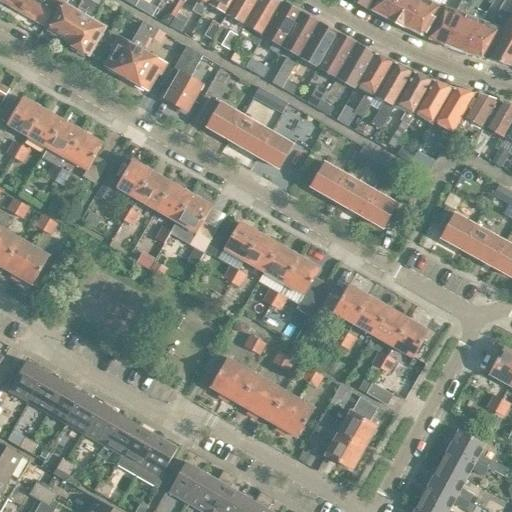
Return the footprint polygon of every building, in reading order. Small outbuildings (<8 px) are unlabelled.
[(0,0),(45,25),(52,13),(30,0),(0,0)] [(82,0),(83,0),(77,11),(64,3),(48,30),(50,31),(50,35),(57,38),(60,37),(68,42),(67,44),(70,45),(95,0),(82,0)] [(77,52),(83,56),(86,54),(89,55),(106,26),(94,18),(102,6),(100,5),(103,0),(95,0),(70,45),(77,49),(77,52)] [(199,0),(194,11),(203,16),(210,4),(211,0),(199,0)] [(211,0),(210,4),(228,15),(236,0),(211,0)] [(236,0),(228,15),(246,25),(260,0),(236,0)] [(280,0),(260,0),(246,25),(256,31),(251,40),(260,44),(265,36),(284,2),(280,0)] [(352,0),(368,9),(373,0),(352,0)] [(387,18),(397,0),(373,0),(368,9),(387,18)] [(397,0),(387,18),(406,28),(422,0),(397,0)] [(425,38),(445,4),(447,0),(440,0),(440,2),(436,0),(422,0),(406,28),(425,38)] [(462,1),(457,9),(445,4),(425,38),(445,46),(463,14),(465,14),(466,12),(469,6),(462,1)] [(147,2),(142,10),(152,16),(157,8),(147,2)] [(284,2),(265,36),(284,47),(303,13),(284,2)] [(466,53),(483,22),(485,22),(486,20),(466,12),(465,14),(463,14),(445,46),(466,53)] [(303,13),(284,47),(302,57),(321,23),(303,13)] [(164,16),(161,21),(170,27),(175,17),(171,14),(164,16)] [(511,16),(505,28),(487,59),(511,66),(511,16)] [(171,27),(181,33),(186,24),(176,18),(171,27)] [(505,28),(486,20),(485,22),(483,22),(466,53),(487,59),(505,28)] [(105,65),(108,67),(107,69),(116,74),(117,72),(129,79),(145,52),(142,50),(149,37),(153,39),(158,30),(143,21),(131,41),(121,36),(105,65)] [(213,21),(205,35),(213,40),(221,25),(213,21)] [(321,23),(302,57),(320,68),(339,34),(321,23)] [(158,30),(153,39),(160,43),(166,34),(158,30)] [(230,31),(220,46),(229,51),(238,36),(230,31)] [(339,34),(320,68),(338,78),(357,44),(339,34)] [(357,44),(338,78),(356,88),(358,86),(375,54),(357,44)] [(195,69),(203,56),(189,48),(176,69),(181,72),(165,99),(176,105),(174,108),(185,114),(202,84),(191,77),(195,69)] [(135,83),(134,85),(143,90),(144,88),(148,90),(158,72),(161,74),(166,63),(145,52),(129,79),(135,83)] [(230,60),(245,68),(249,60),(235,52),(230,60)] [(376,53),(375,54),(358,86),(368,92),(356,113),(365,118),(377,96),(396,63),(376,53)] [(252,58),(247,68),(254,72),(263,78),(266,79),(271,70),(252,58)] [(288,58),(274,84),(284,89),(289,81),(298,64),(288,58)] [(377,96),(385,100),(372,122),(382,128),(396,104),(414,71),(396,63),(377,96)] [(409,123),(414,113),(416,114),(435,80),(414,71),(396,104),(406,109),(401,118),(409,123)] [(435,80),(416,114),(433,124),(435,121),(453,88),(435,80)] [(299,87),(289,81),(284,89),(294,95),(299,87)] [(0,98),(3,100),(9,89),(0,84),(0,98)] [(259,87),(253,97),(262,102),(268,92),(259,87)] [(476,93),(453,88),(435,121),(445,127),(437,142),(445,147),(463,115),(476,93)] [(279,99),(268,92),(262,102),(273,109),(279,99)] [(463,115),(457,126),(467,132),(473,120),(485,127),(485,126),(500,102),(476,93),(463,115)] [(312,94),(307,103),(320,110),(325,102),(312,94)] [(9,98),(0,114),(0,118),(8,123),(8,124),(28,135),(43,109),(23,98),(19,104),(9,98)] [(279,99),(273,109),(282,114),(288,104),(279,99)] [(220,102),(206,127),(229,139),(242,115),(220,102)] [(329,116),(334,107),(325,102),(320,110),(329,116)] [(505,137),(506,136),(511,125),(511,105),(500,102),(485,126),(505,137)] [(48,147),(63,121),(43,109),(28,135),(48,147)] [(242,115),(229,139),(258,155),(271,131),(242,115)] [(63,121),(48,147),(42,156),(62,168),(68,158),(83,132),(63,121)] [(271,131),(258,155),(280,167),(293,143),(271,131)] [(96,156),(103,143),(83,132),(68,158),(88,170),(84,177),(95,183),(107,162),(96,156)] [(14,141),(7,153),(15,158),(22,145),(14,141)] [(401,144),(396,153),(412,162),(418,153),(401,144)] [(23,162),(30,150),(22,145),(15,158),(23,162)] [(363,146),(357,157),(366,162),(372,152),(363,146)] [(510,153),(502,149),(494,162),(502,167),(510,153)] [(383,158),(372,152),(366,162),(377,169),(383,158)] [(430,172),(435,163),(418,153),(412,162),(430,172)] [(383,158),(377,169),(386,174),(392,163),(383,158)] [(120,181),(117,187),(139,199),(154,173),(132,161),(120,181)] [(325,162),(311,186),(333,198),(347,174),(325,162)] [(54,164),(47,176),(55,181),(62,169),(54,164)] [(63,185),(70,173),(62,169),(55,181),(63,185)] [(154,173),(139,199),(158,210),(173,185),(154,173)] [(109,174),(97,194),(109,200),(117,187),(120,181),(109,174)] [(347,174),(333,198),(363,215),(376,191),(347,174)] [(409,183),(402,201),(414,206),(421,188),(409,183)] [(173,185),(158,210),(178,222),(193,196),(173,185)] [(498,185),(493,194),(501,199),(507,190),(498,185)] [(511,192),(507,190),(501,199),(511,205),(511,192)] [(376,191),(363,215),(385,227),(398,203),(376,191)] [(172,232),(171,233),(204,252),(218,229),(204,221),(212,207),(193,196),(178,222),(172,232)] [(125,205),(118,217),(126,222),(133,209),(125,205)] [(134,226),(141,214),(133,209),(126,222),(134,226)] [(0,251),(16,223),(0,213),(0,251)] [(455,213),(441,238),(464,250),(477,226),(455,213)] [(65,251),(16,223),(0,251),(0,270),(40,294),(65,251)] [(239,223),(224,248),(245,260),(259,234),(239,223)] [(477,226),(464,250),(493,266),(506,242),(477,226)] [(164,227),(157,239),(165,244),(172,232),(164,227)] [(265,271),(279,245),(259,234),(245,260),(265,271)] [(511,245),(506,242),(493,266),(511,276),(511,245)] [(279,245),(265,271),(285,283),(299,257),(279,245)] [(315,300),(323,286),(313,280),(319,268),(299,257),(285,283),(315,300)] [(155,264),(152,269),(162,275),(165,270),(155,264)] [(231,266),(224,278),(232,283),(239,270),(231,266)] [(240,287),(247,275),(239,270),(232,283),(240,287)] [(323,303),(318,311),(331,318),(335,312),(354,323),(368,297),(348,286),(339,301),(328,295),(323,304),(323,303)] [(271,289),(264,301),(272,306),(279,293),(271,289)] [(280,310),(287,298),(279,293),(272,306),(280,310)] [(374,334),(388,308),(368,297),(354,323),(374,334)] [(388,308),(374,334),(394,346),(408,320),(388,308)] [(413,357),(429,331),(408,320),(394,346),(413,357)] [(340,329),(333,341),(341,345),(348,333),(340,329)] [(349,350),(356,338),(348,333),(341,345),(349,350)] [(267,368),(219,340),(194,383),(242,411),(267,368)] [(511,352),(503,347),(489,374),(510,386),(511,381),(511,352)] [(380,351),(373,363),(381,368),(388,356),(380,351)] [(389,373),(396,361),(388,356),(381,368),(389,373)] [(27,361),(10,391),(29,402),(46,372),(27,361)] [(267,368),(242,411),(290,439),(295,431),(299,423),(303,416),(308,408),(312,401),(315,396),(267,368)] [(46,372),(29,402),(48,413),(65,383),(46,372)] [(325,378),(321,386),(330,391),(334,383),(325,378)] [(373,382),(366,393),(387,405),(394,395),(373,382)] [(65,383),(48,413),(67,424),(84,394),(65,383)] [(321,386),(316,393),(326,398),(330,391),(321,386)] [(315,396),(312,401),(321,406),(326,398),(316,393),(315,396)] [(84,394),(67,424),(85,434),(102,405),(84,394)] [(494,395),(487,407),(496,411),(502,400),(494,395)] [(360,396),(355,404),(374,416),(379,408),(360,396)] [(504,416),(511,404),(502,400),(496,411),(504,416)] [(312,401),(308,408),(317,413),(321,406),(312,401)] [(102,405),(85,434),(104,445),(121,416),(102,405)] [(308,408),(303,416),(312,421),(317,413),(308,408)] [(334,420),(330,428),(340,434),(364,447),(376,426),(352,413),(345,425),(334,420)] [(334,420),(323,414),(319,422),(330,428),(334,420)] [(121,416),(104,445),(123,456),(140,427),(121,416)] [(303,416),(299,423),(308,429),(312,421),(303,416)] [(314,430),(325,436),(330,428),(319,422),(314,430)] [(299,423),(295,431),(304,436),(308,429),(299,423)] [(123,456),(118,464),(136,475),(158,438),(140,427),(123,456)] [(330,428),(325,436),(336,442),(329,455),(352,468),(364,447),(340,434),(330,428)] [(484,443),(459,429),(449,447),(488,468),(492,460),(479,453),(484,443)] [(290,439),(299,444),(304,436),(295,431),(290,439)] [(25,436),(19,447),(26,451),(32,440),(25,436)] [(163,479),(161,478),(177,449),(158,438),(136,475),(158,488),(163,479)] [(32,455),(38,444),(32,440),(26,451),(32,455)] [(0,511),(1,511),(31,461),(0,443),(0,511)] [(471,468),(484,475),(488,468),(449,447),(440,464),(466,478),(471,468)] [(310,456),(303,452),(298,460),(306,464),(310,456)] [(60,478),(63,472),(69,462),(63,458),(54,474),(60,478)] [(492,460),(488,468),(504,476),(505,476),(506,476),(510,470),(509,469),(509,468),(493,460),(493,461),(492,460)] [(63,472),(60,478),(67,482),(76,465),(69,462),(63,472)] [(186,462),(169,492),(188,503),(206,473),(186,462)] [(473,494),(460,487),(466,478),(440,464),(431,481),(470,502),(473,494)] [(224,470),(218,480),(206,473),(188,503),(203,511),(208,511),(230,474),(224,470)] [(208,511),(233,511),(243,495),(231,488),(237,477),(230,474),(208,511)] [(100,480),(94,490),(101,494),(107,483),(100,480)] [(36,481),(32,488),(43,494),(47,487),(36,481)] [(453,502),(466,509),(470,502),(431,481),(422,498),(448,511),(453,502)] [(107,498),(114,487),(107,483),(101,494),(107,498)] [(43,494),(54,500),(57,493),(47,487),(43,494)] [(32,488),(29,494),(39,500),(43,494),(32,488)] [(261,491),(255,502),(243,495),(233,511),(257,511),(268,495),(261,491)] [(39,500),(50,506),(54,500),(43,494),(39,500)] [(272,511),(268,509),(274,499),(268,495),(257,511),(272,511)] [(119,511),(95,498),(87,511),(119,511)] [(447,511),(448,511),(422,498),(414,511),(447,511)] [(470,502),(466,510),(468,511),(479,511),(482,508),(470,502)] [(144,511),(148,507),(141,503),(135,511),(144,511)]
